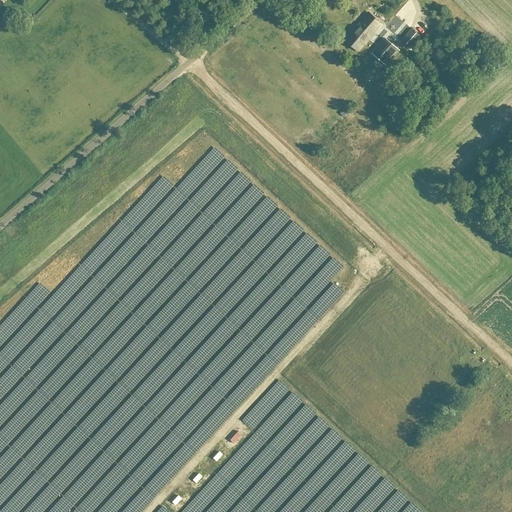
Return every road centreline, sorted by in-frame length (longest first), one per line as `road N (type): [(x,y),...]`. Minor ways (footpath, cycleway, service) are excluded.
road 1 (track): [(188,61),(511,364)]
road 2 (unclassified): [(0,224),(259,0)]
